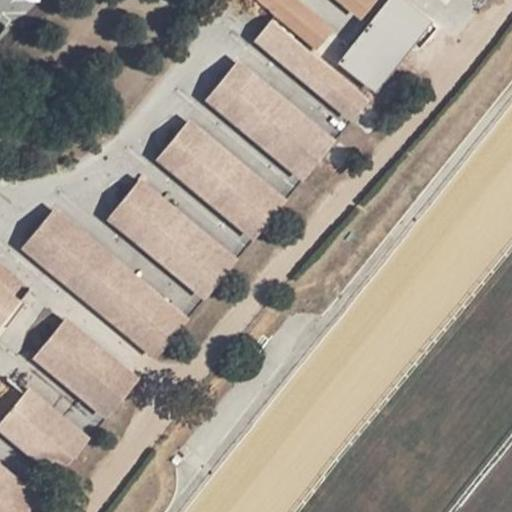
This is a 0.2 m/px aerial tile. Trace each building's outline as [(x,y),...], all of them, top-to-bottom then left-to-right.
[(259,0),(317,47),(329,33),(289,0),(259,0)] [(427,17),(405,0),(388,0),(341,59),(373,85),(427,17)] [(375,0),(352,0),(366,11),(375,0)] [(271,18),(259,33),(356,113),(369,99),(271,18)] [(211,92),(307,172),(331,144),(234,64),(211,92)] [(161,151),(258,232),(282,203),(185,123),(161,151)] [(112,211),(209,291),(232,263),(135,183),(112,211)] [(27,240),(161,351),(184,323),(50,212),(27,240)] [(233,252),(242,241),(228,229),(218,240),(233,252)] [(0,318),(2,320),(26,291),(0,269),(0,318)] [(38,350),(112,411),(135,383),(62,322),(38,350)] [(1,420),(62,470),(86,441),(24,391),(1,420)] [(0,511),(28,511),(37,502),(0,471),(0,511)]
